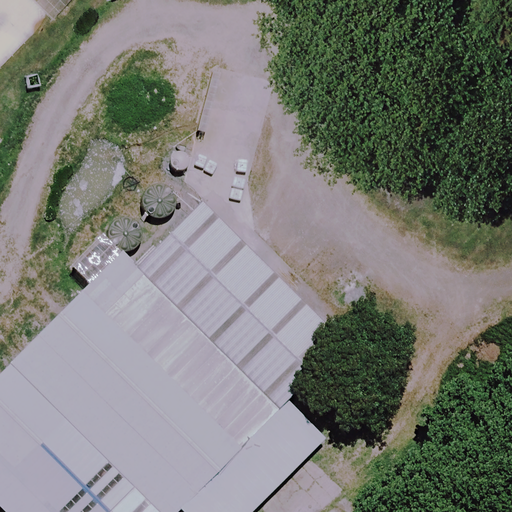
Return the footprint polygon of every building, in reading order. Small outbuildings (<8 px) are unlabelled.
[(127,203),(155,233),(185,204),(157,175),(127,203)] [(155,233),(127,203),(91,237),(120,266),(155,233)] [(342,347),(200,208),(135,273),(277,413),(309,380),(342,347)] [(236,455),(130,350),(88,393),(194,497),(236,455)] [(106,511),(129,489),(61,422),(12,472),(53,511),(106,511)]
